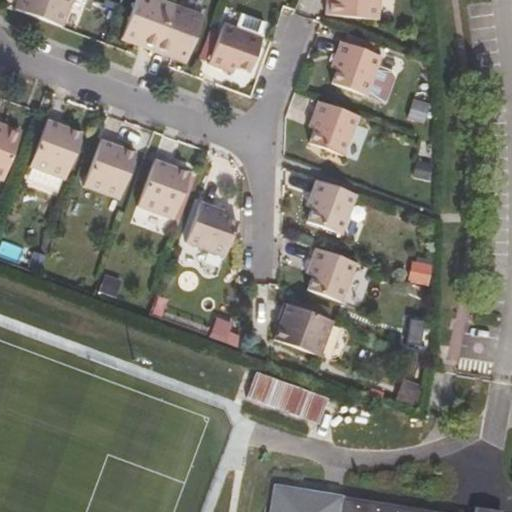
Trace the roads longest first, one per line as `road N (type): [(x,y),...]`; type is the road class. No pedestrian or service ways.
road 1 (residential): [(0,47),(265,149)]
road 2 (residential): [(265,149),(272,101),(301,21)]
road 3 (residential): [(264,279),(265,149)]
